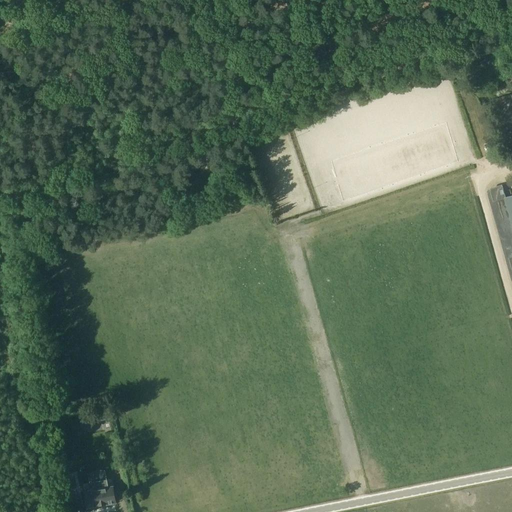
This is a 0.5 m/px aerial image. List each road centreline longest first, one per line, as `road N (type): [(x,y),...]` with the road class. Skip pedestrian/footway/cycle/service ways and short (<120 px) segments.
road 1 (track): [(288,233),(362,501)]
road 2 (unclassified): [(312,511),(511,472)]
road 3 (unknown): [(511,292),(481,176),(511,168)]
